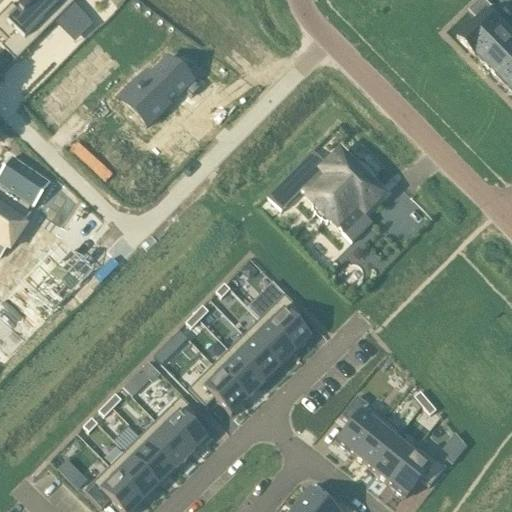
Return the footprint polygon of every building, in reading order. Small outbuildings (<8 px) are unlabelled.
[(16,0),(0,17),(0,36),(7,43),(1,49),(15,64),(78,0),(16,0)] [(483,0),(480,0),(469,12),(478,22),(486,14),(492,8),(483,0)] [(486,14),(459,41),(475,58),(509,25),(493,7),(486,14)] [(509,25),(475,58),(476,59),(477,58),(490,72),(511,50),(511,27),(510,26),(510,25),(509,25)] [(511,50),(490,72),(504,87),(511,79),(511,50)] [(0,61),(0,79),(9,70),(0,61)] [(183,92),(189,97),(196,90),(166,61),(148,79),(152,82),(130,104),(151,124),(183,92)] [(220,105),(234,91),(214,71),(200,86),(220,105)] [(54,86),(41,98),(50,108),(63,96),(54,86)] [(312,153),(266,200),(280,214),(300,195),(313,208),(311,210),(312,213),(313,215),(314,217),(316,219),(317,221),(319,223),(322,224),(324,225),(326,226),(329,224),(351,246),(371,225),(362,217),(381,199),(363,181),(362,180),(357,175),(356,173),(356,174),(338,156),(327,168),(312,153)] [(0,256),(27,217),(25,215),(28,210),(31,212),(48,188),(10,161),(0,174),(0,256)] [(67,253),(36,285),(58,308),(90,276),(67,253)] [(223,287),(215,295),(220,301),(229,292),(223,287)] [(283,298),(273,308),(280,314),(281,313),(292,325),(301,316),(283,298)] [(261,320),(258,322),(293,357),(309,341),(292,325),(281,313),(280,314),(273,308),(261,320)] [(201,309),(193,317),(199,323),(207,315),(201,309)] [(193,317),(184,326),(190,332),(199,323),(193,317)] [(258,322),(243,337),(277,372),(293,357),(258,322)] [(178,334),(152,360),(161,368),(187,342),(178,334)] [(243,337),(227,352),(262,387),(277,372),(243,337)] [(227,352),(212,368),(247,403),(262,387),(227,352)] [(159,377),(147,365),(122,391),(131,400),(148,383),(151,386),(159,377)] [(212,368),(197,382),(204,389),(203,390),(214,402),(231,419),(247,403),(212,368)] [(197,382),(187,392),(205,410),(214,402),(203,390),(204,389),(197,382)] [(427,404),(419,395),(413,400),(421,410),(427,404)] [(114,397),(106,406),(112,412),(120,403),(114,397)] [(357,399),(341,419),(351,427),(361,414),(362,415),(368,408),(357,399)] [(179,400),(170,409),(176,416),(177,415),(188,426),(197,417),(179,400)] [(427,404),(421,410),(429,419),(435,413),(427,404)] [(106,406),(97,415),(103,420),(112,412),(106,406)] [(170,409),(154,424),(189,459),(205,443),(188,426),(177,415),(176,416),(170,409)] [(351,427),(335,445),(353,459),(378,429),(362,415),(361,414),(351,427)] [(91,421),(82,430),(88,436),(96,427),(91,421)] [(154,424),(139,439),(173,475),(189,459),(154,424)] [(378,429),(353,459),(370,473),(395,442),(378,429)] [(454,436),(448,444),(462,454),(462,455),(466,450),(454,436)] [(139,439),(124,455),(158,490),(173,475),(139,439)] [(395,442),(370,473),(387,487),(412,456),(395,442)] [(124,455),(108,470),(143,505),(158,490),(124,455)] [(412,456),(387,487),(404,501),(419,482),(429,470),(428,469),(412,456)] [(429,470),(419,482),(429,490),(445,471),(434,462),(428,469),(429,470)] [(108,470),(93,484),(100,491),(99,493),(110,504),(117,511),(135,511),(143,505),(108,470)] [(86,484),(80,477),(70,486),(76,493),(86,484)] [(93,484),(83,494),(100,511),(110,504),(99,493),(100,491),(93,484)] [(307,493),(292,511),(330,511),(307,493)] [(350,511),(337,502),(330,511),(350,511)]
